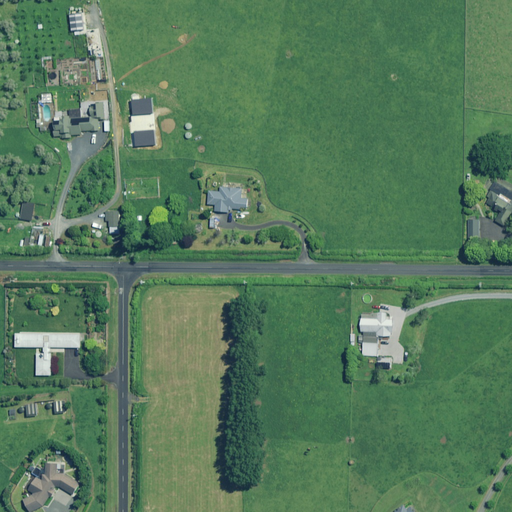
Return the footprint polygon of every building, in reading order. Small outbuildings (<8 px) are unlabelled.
[(104,119),(104,103),(91,104),(91,119),(83,119),(83,118),(56,119),(56,128),(53,128),(53,137),(62,136),(62,138),(71,138),(71,135),(81,135),(81,131),(99,131),(99,120),(104,119)] [(511,200),(511,199),(511,184),(499,177),(493,188),(502,194),(511,200)] [(242,189),(220,188),(220,192),(209,191),(208,204),(215,205),(215,211),(229,212),(229,209),(240,209),(240,208),(247,209),(248,199),(242,198),(242,189)] [(495,208),(494,209),(497,211),(498,210),(502,212),(496,221),(504,226),(511,212),(511,201),(511,200),(502,194),(500,196),(491,191),(488,197),(489,198),(487,203),(495,208)] [(35,204),(24,202),(20,219),(31,222),(35,204)] [(119,234),(118,212),(105,212),(106,222),(109,222),(109,234),(119,234)] [(478,217),(469,217),(469,239),(478,239),(478,217)] [(378,336),(392,337),(393,321),(386,321),(386,314),(361,313),(360,331),(364,331),(362,356),(377,356),(378,336)] [(52,348),(79,348),(80,333),(17,333),(17,347),(43,347),(43,354),(38,354),(38,375),(51,376),(52,348)] [(53,401),(55,412),(65,411),(63,400),(53,401)] [(35,415),(34,403),(25,404),(27,416),(35,415)] [(72,495),(79,484),(64,474),(57,474),(58,464),(45,463),(45,469),(40,470),(39,477),(36,476),(27,489),(34,494),(25,500),(31,511),(43,506),(56,487),(60,487),(72,495)]
